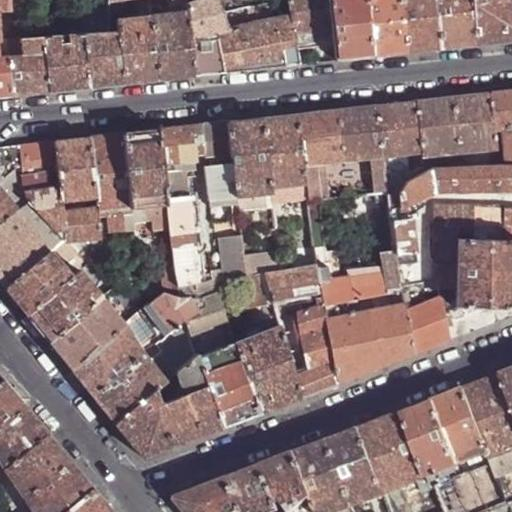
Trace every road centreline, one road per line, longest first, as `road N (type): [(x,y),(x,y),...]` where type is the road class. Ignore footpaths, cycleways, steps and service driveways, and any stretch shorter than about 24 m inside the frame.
road 1 (residential): [(511,68),(0,125)]
road 2 (residential): [(511,343),(128,491)]
road 3 (residential): [(128,491),(0,337)]
